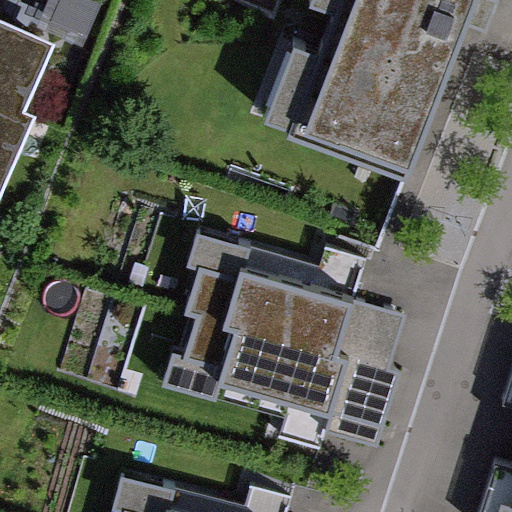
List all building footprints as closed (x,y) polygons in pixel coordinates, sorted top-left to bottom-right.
[(400,160),(464,0),(336,0),(290,116),(400,160)] [(0,196),(3,198),(41,118),(23,110),(57,39),(0,12),(0,196)] [(326,425),(360,297),(200,255),(166,383),(326,425)] [(511,511),(511,375),(502,407),(511,409),(511,464),(492,458),(475,511),(511,511)] [(127,511),(203,511),(134,492),(127,511)]
